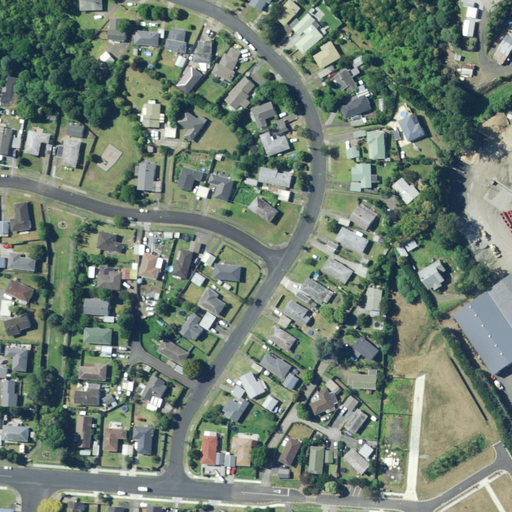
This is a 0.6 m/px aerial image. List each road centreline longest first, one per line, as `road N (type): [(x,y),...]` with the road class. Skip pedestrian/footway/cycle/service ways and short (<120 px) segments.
road 1 (residential): [(183,0),(235,24),(289,74),(305,101),(318,153),(315,198),(282,266)]
road 2 (residential): [(0,180),(117,212),(213,224),(282,266)]
road 3 (residential): [(174,488),(410,505)]
road 4 (residential): [(282,266),(201,390)]
road 5 (residential): [(41,479),(174,488)]
road 6 (residential): [(419,382),(410,505)]
road 7 (unknown): [(511,243),(479,198),(503,136)]
